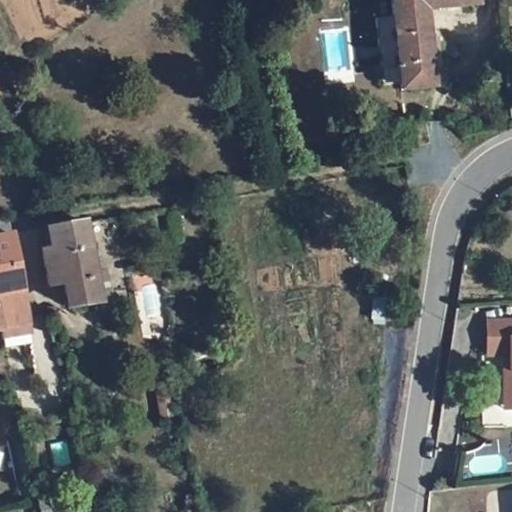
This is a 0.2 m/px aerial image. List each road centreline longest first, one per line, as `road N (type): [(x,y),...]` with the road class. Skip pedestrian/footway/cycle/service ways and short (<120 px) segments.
road 1 (track): [(32,218),(429,159),(460,196)]
road 2 (residential): [(511,154),(460,196),(445,242),(404,511)]
